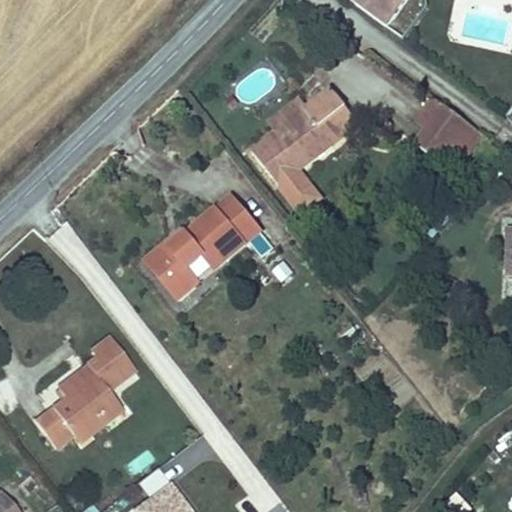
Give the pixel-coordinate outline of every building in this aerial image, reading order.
[(349,0),(387,28),(407,0),(349,0)] [(329,92),(306,110),(333,144),(356,125),(329,92)] [(273,118),(282,129),(306,110),(297,99),(273,118)] [(474,129),(435,99),(408,137),(447,166),(474,129)] [(282,129),(253,152),(279,186),(298,171),(333,144),(306,110),(282,129)] [(298,171),(279,186),(302,214),(321,199),(298,171)] [(176,244),(172,239),(146,262),(178,299),(199,282),(188,269),(203,256),(214,269),(247,242),(259,231),(231,197),(186,236),(176,244)] [(182,231),(172,239),(176,244),(186,236),(182,231)] [(274,248),(259,231),(247,242),(261,259),(274,248)] [(280,286),(294,277),(286,262),(271,271),(280,286)] [(54,450),(73,436),(69,431),(93,413),(102,425),(120,412),(106,393),(132,372),(108,340),(91,353),(96,361),(85,369),(88,373),(80,379),(77,376),(57,391),(64,400),(34,423),(54,450)] [(85,369),(77,376),(80,379),(88,373),(85,369)] [(69,431),(73,436),(79,443),(102,425),(93,413),(69,431)] [(191,511),(169,486),(137,511),(191,511)] [(0,511),(15,511),(0,493),(0,492),(0,511)]
